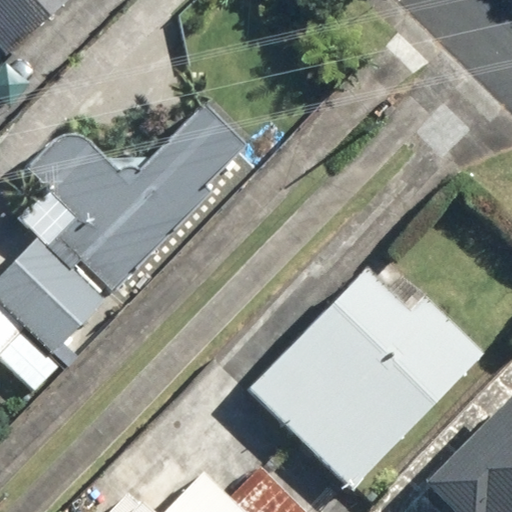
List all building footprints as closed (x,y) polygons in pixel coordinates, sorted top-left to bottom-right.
[(75,0),(0,0),(0,49),(10,61),(75,0)] [(254,145),(203,101),(130,183),(67,127),(24,176),(71,217),(51,239),(118,298),(254,145)] [(51,239),(38,227),(0,270),(0,363),(7,370),(33,393),(118,298),(51,239)] [(354,497),(490,356),(382,252),(246,393),(354,497)] [(511,511),(511,399),(426,485),(453,511),(511,511)] [(239,511),(198,474),(164,511),(153,511),(129,490),(109,511),(239,511)]
